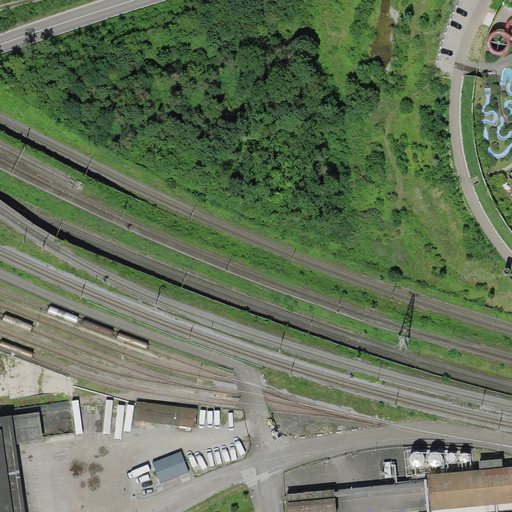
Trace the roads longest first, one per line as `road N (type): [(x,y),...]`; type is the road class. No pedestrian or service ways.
road 1 (unknown): [(263,466),(264,429),(244,366),(0,269)]
road 2 (unclassified): [(263,466),(385,433),(511,439)]
road 3 (primary): [(0,45),(133,0)]
